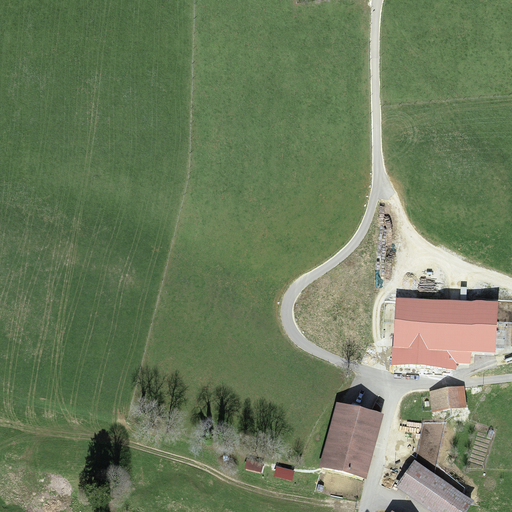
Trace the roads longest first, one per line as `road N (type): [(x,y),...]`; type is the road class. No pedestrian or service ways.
road 1 (unclassified): [(511,377),(389,378),(309,347),(289,326),(293,290),(342,256),(372,204),(377,0)]
road 2 (track): [(127,443),(252,488),(353,511)]
road 3 (track): [(377,170),(404,226),(424,247),(511,284)]
